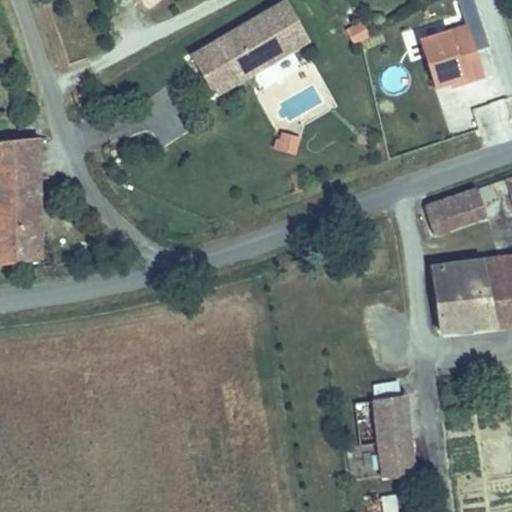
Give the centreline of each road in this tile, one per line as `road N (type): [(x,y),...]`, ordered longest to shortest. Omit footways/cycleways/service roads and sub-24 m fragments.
road 1 (residential): [(200,263),(127,226),(76,170),(13,0)]
road 2 (residential): [(511,148),(200,263)]
road 3 (residential): [(200,263),(0,298)]
